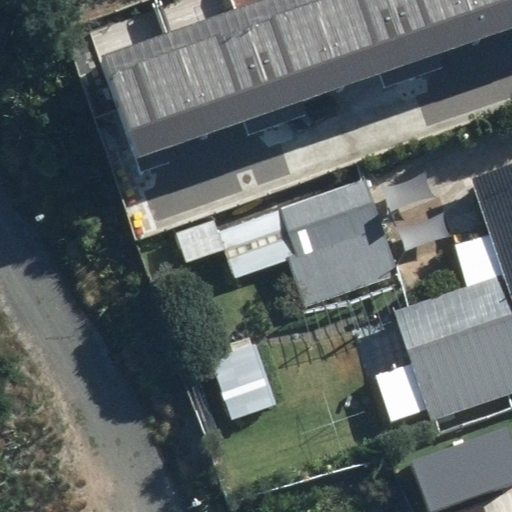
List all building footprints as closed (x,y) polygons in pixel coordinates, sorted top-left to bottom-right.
[(511,0),(252,0),(93,52),(131,169),(177,154),(185,179),(279,148),(268,115),(511,35),(511,0)] [(0,261),(103,230),(56,76),(0,93),(0,261)] [(511,166),(464,183),(508,311),(397,350),(424,428),(511,397),(511,166)] [(280,271),(299,319),(397,282),(359,183),(210,240),(229,290),(280,271)] [(243,344),(199,359),(222,427),(266,412),(243,344)] [(286,511),(281,498),(238,511),(286,511)]
